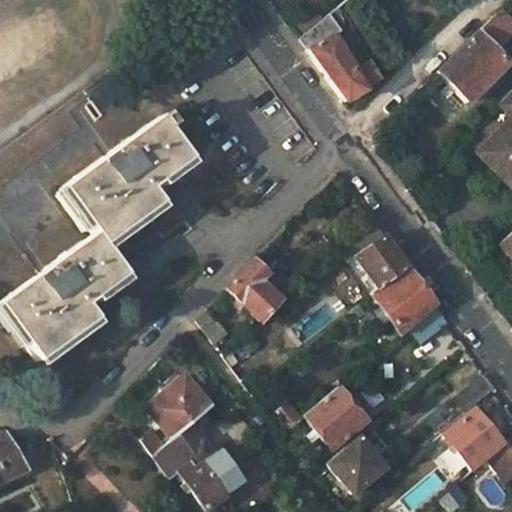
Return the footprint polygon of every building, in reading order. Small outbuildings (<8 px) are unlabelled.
[(321,37),(329,31),(321,18),(295,39),(342,102),(360,89),(358,86),(370,77),(360,62),(350,69),(346,63),(342,67),(321,37)] [(485,22),(434,72),(435,73),(463,101),(503,63),(494,54),(498,50),(494,46),(500,39),(485,23),(485,22)] [(511,83),(495,100),(510,116),(474,152),(506,183),(511,176),(511,83)] [(101,245),(158,203),(148,189),(187,161),(162,127),(167,124),(162,117),(157,120),(156,117),(120,143),(82,90),(0,150),(0,271),(24,255),(38,273),(0,301),(0,312),(35,361),(93,319),(82,305),(122,274),(101,245)] [(177,205),(153,222),(161,233),(185,216),(177,205)] [(338,251),(340,255),(346,263),(352,259),(375,289),(401,267),(370,225),(338,251)] [(511,229),(497,243),(511,259),(511,229)] [(262,277),(248,262),(222,289),(234,301),(231,303),(236,308),(240,305),(257,323),(277,302),(257,281),(262,277)] [(343,265),(327,277),(350,309),(367,297),(343,265)] [(375,289),(368,295),(397,334),(405,328),(430,307),(401,267),(375,289)] [(417,343),(442,322),(430,307),(405,328),(417,343)] [(225,334),(205,308),(193,320),(211,344),(225,334)] [(491,388),(481,375),(455,397),(464,410),(491,388)] [(186,425),(207,407),(180,376),(143,408),(169,440),(186,425)] [(334,388),(300,416),(328,449),(362,421),(334,388)] [(285,429),(296,420),(284,404),(274,412),(285,429)] [(468,410),(438,435),(466,469),(496,445),(468,410)] [(175,471),(203,509),(223,495),(200,461),(208,455),(186,425),(169,440),(160,447),(150,456),(166,478),(175,471)] [(147,429),(136,437),(150,456),(160,447),(147,429)] [(0,480),(23,469),(2,432),(0,432),(0,480)] [(511,467),(509,464),(511,462),(511,435),(483,459),(501,483),(511,473),(511,467)] [(378,467),(354,439),(325,463),(350,492),(378,467)] [(445,491),(452,500),(459,495),(452,485),(445,491)] [(445,511),(448,511),(456,505),(452,500),(445,491),(436,499),(445,511)]
